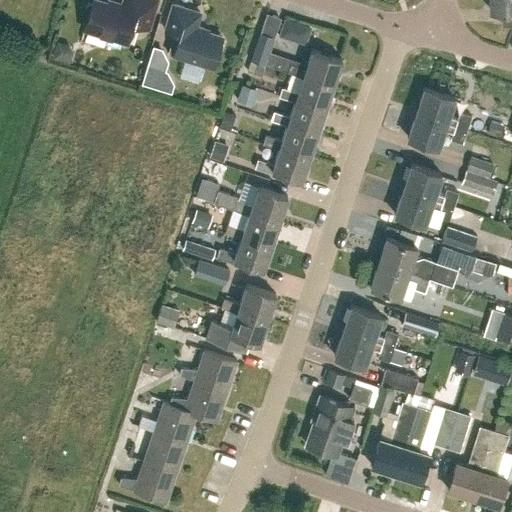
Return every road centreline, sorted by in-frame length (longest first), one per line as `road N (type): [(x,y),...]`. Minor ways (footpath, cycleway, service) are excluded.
road 1 (residential): [(249,466),(398,26)]
road 2 (residential): [(392,511),(249,466)]
